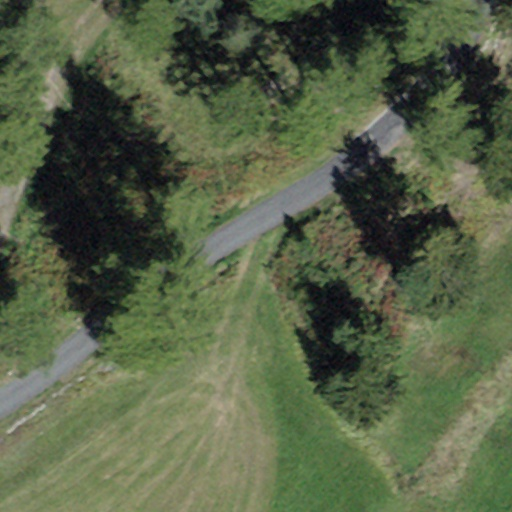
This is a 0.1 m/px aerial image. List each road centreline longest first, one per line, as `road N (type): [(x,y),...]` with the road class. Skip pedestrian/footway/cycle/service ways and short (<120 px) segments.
road 1 (track): [(483,0),(461,42),(384,138),(69,361),(0,399)]
road 2 (track): [(72,44),(0,216)]
